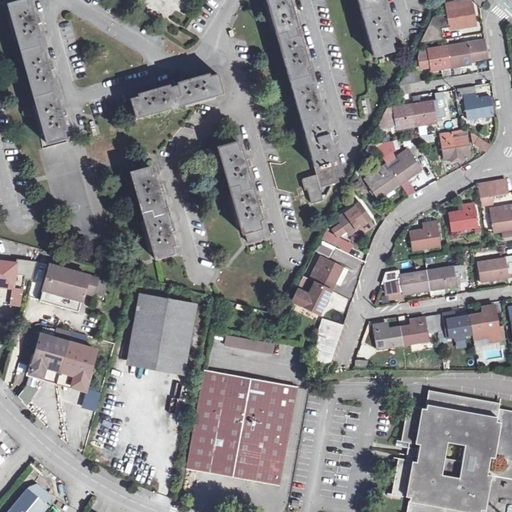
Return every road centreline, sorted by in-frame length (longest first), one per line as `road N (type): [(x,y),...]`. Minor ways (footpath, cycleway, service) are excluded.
road 1 (residential): [(508,153),(410,206),(385,242),(361,314)]
road 2 (residential): [(239,92),(170,169),(194,271)]
road 3 (unclassified): [(157,511),(84,478),(0,401)]
road 4 (residential): [(239,92),(286,261)]
road 5 (residential): [(511,291),(361,314)]
road 6 (residential): [(303,0),(345,141)]
road 7 (residential): [(176,67),(61,0)]
